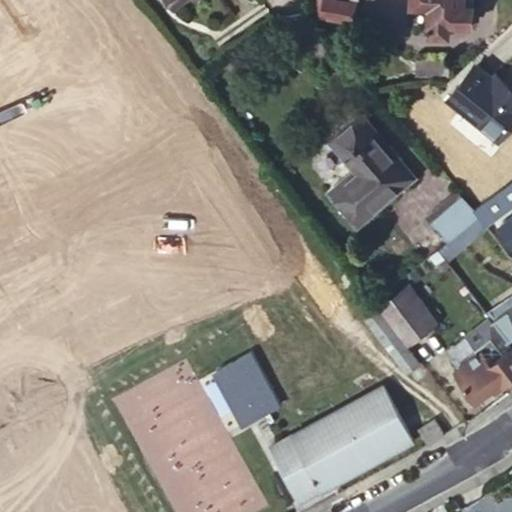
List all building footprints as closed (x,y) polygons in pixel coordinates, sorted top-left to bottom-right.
[(318,0),(317,13),(323,14),(322,17),(355,22),(359,1),(351,0),(318,0)] [(467,1),(467,0),(414,0),(415,4),(430,6),(429,21),(433,21),(432,33),(452,34),(452,23),(475,24),(475,1),(467,1)] [(449,76),(449,60),(418,59),(417,74),(449,76)] [(511,121),(511,86),(508,92),(495,81),(476,66),(452,97),(500,137),(511,121)] [(508,92),(511,86),(511,84),(500,75),(495,81),(508,92)] [(415,176),(402,161),(398,165),(386,151),(391,147),(361,112),(331,136),(358,169),(333,190),(359,222),(415,176)] [(398,165),(402,161),(391,147),(386,151),(398,165)] [(493,199),(497,205),(511,194),(511,190),(510,187),(493,199)] [(476,211),(461,194),(431,218),(451,241),(481,217),(476,211)] [(481,217),(487,225),(503,213),(497,205),(493,199),(492,199),(476,211),(481,217)] [(481,217),(451,241),(449,242),(457,251),(488,226),(487,225),(481,217)] [(511,218),(501,226),(511,240),(511,218)] [(457,251),(449,242),(444,246),(452,256),(457,251)] [(444,246),(439,250),(446,257),(448,259),(452,256),(444,246)] [(448,259),(446,257),(439,264),(444,270),(451,263),(448,259)] [(412,341),(439,320),(410,281),(382,303),(412,341)] [(493,316),(511,339),(511,295),(490,312),(493,316)] [(409,372),(421,362),(380,308),(368,319),(409,372)] [(493,316),(470,334),(482,350),(461,367),(459,368),(480,395),(495,383),(504,376),(507,380),(511,376),(511,339),(493,316)] [(461,367),(482,350),(470,334),(452,349),(453,356),(461,367)] [(253,350),(218,369),(241,412),(250,407),(255,417),(269,410),(275,421),(276,421),(270,409),(282,403),(253,350)] [(498,387),(507,380),(504,376),(495,383),(498,387)] [(302,500),(413,439),(384,385),(272,445),(302,500)] [(250,407),(241,412),(247,422),(255,417),(250,407)] [(420,428),(428,443),(444,435),(435,420),(420,428)]
